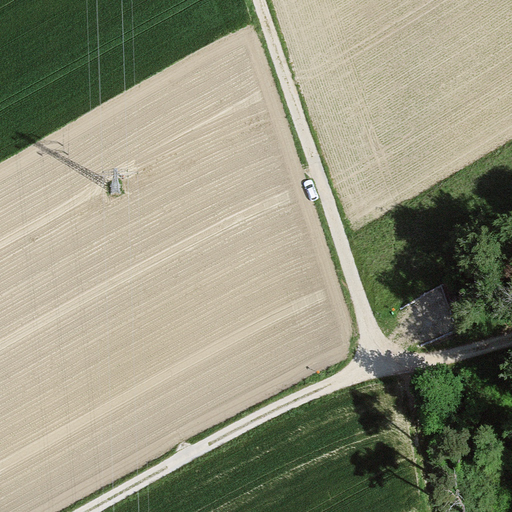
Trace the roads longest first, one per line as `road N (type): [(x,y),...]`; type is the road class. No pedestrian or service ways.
road 1 (track): [(381,366),(257,0)]
road 2 (track): [(407,362),(366,369),(268,411),(87,511)]
road 3 (track): [(407,362),(432,511)]
